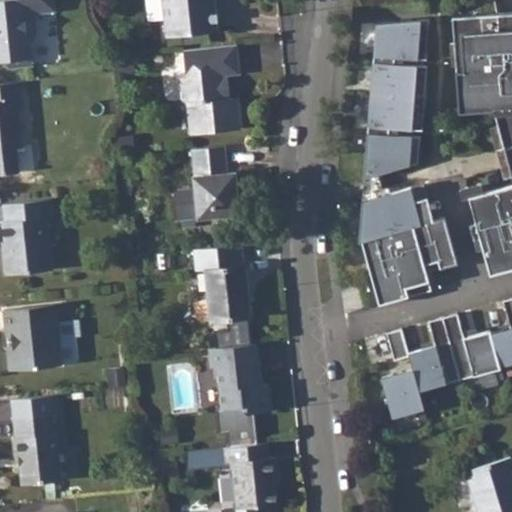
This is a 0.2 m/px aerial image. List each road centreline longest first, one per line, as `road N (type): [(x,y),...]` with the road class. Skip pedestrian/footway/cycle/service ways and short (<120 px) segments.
road 1 (residential): [(325,0),(303,236),(311,331)]
road 2 (residential): [(311,331),(329,511)]
road 3 (residential): [(311,331),(478,290)]
road 4 (residential): [(478,290),(443,164)]
